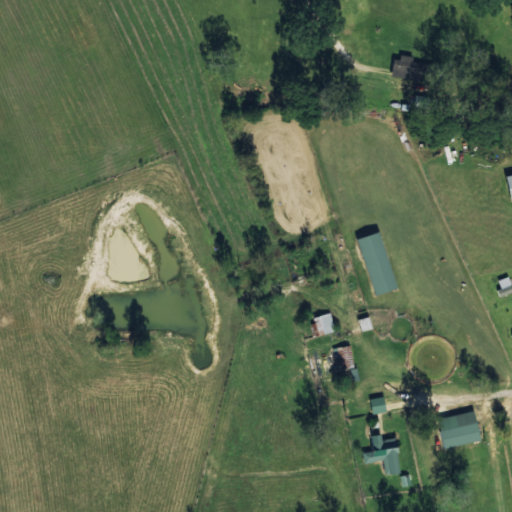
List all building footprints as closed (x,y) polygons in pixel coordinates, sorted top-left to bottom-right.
[(391,75),(414,80),(416,73),(426,75),(428,64),(411,61),(412,56),(396,53),(391,75)] [(429,97),(415,94),(413,105),(427,108),(429,97)] [(357,237),(372,295),(395,289),(380,231),(357,237)] [(317,335),(334,331),(329,312),(313,316),(317,335)] [(360,331),(371,328),(368,316),(357,319),(360,331)] [(335,347),(337,368),(352,367),(350,346),(335,347)] [(437,419),(443,448),(480,439),(473,410),(437,419)] [(370,436),(372,451),(361,452),(362,463),(382,460),(384,475),(400,472),(394,437),(380,439),(379,434),(370,436)]
